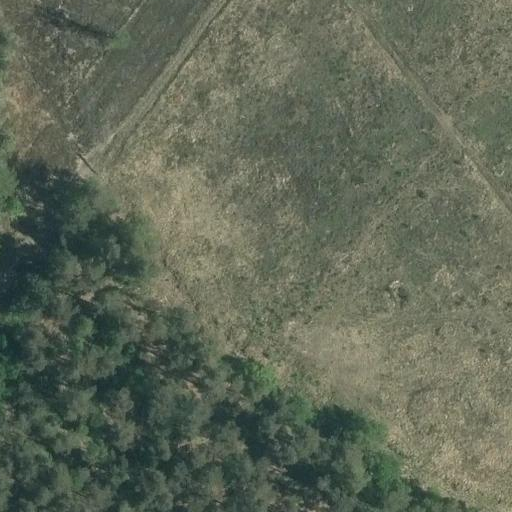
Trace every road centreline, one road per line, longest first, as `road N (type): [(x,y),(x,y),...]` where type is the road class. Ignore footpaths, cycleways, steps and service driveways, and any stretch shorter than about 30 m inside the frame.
road 1 (track): [(215,0),(0,286)]
road 2 (track): [(331,0),(511,236)]
road 3 (track): [(0,340),(127,511)]
